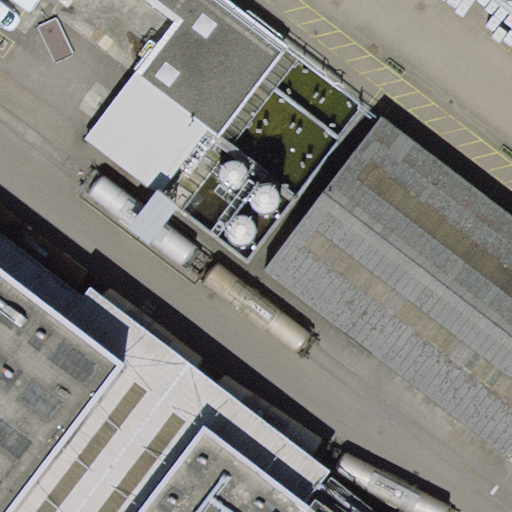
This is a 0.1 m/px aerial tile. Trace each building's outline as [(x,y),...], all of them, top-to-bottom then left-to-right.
[(273,38),(223,0),(148,0),(173,18),(88,133),(163,186),(273,38)] [(374,117),(284,45),(175,189),(269,257),(374,117)] [(511,485),(511,226),(379,127),(256,292),(509,490),(511,485)] [(0,511),(15,511),(125,371),(0,274),(0,511)] [(147,511),(305,511),(206,436),(147,511)]
